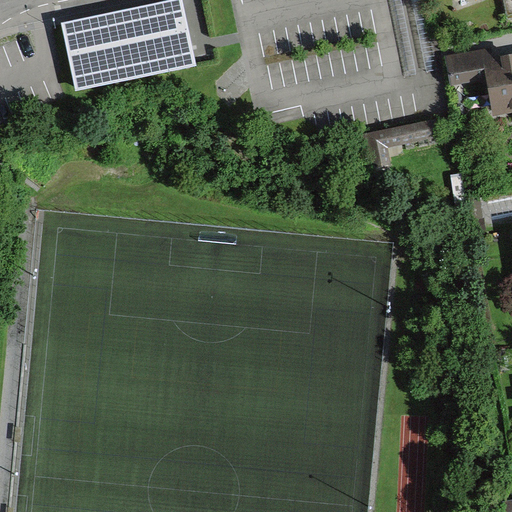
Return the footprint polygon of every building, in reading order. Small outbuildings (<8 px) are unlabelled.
[(401,0),(389,0),(405,78),(416,76),(401,0)] [(424,0),(411,0),(427,73),(439,70),(424,0)] [(458,0),(460,9),(502,0),(458,0)] [(182,4),(61,29),(76,96),(197,71),(182,4)] [(511,111),(511,59),(487,65),(485,56),(446,64),(451,85),(479,79),(487,117),(511,111)] [(371,133),(374,155),(440,146),(437,123),(371,133)]
